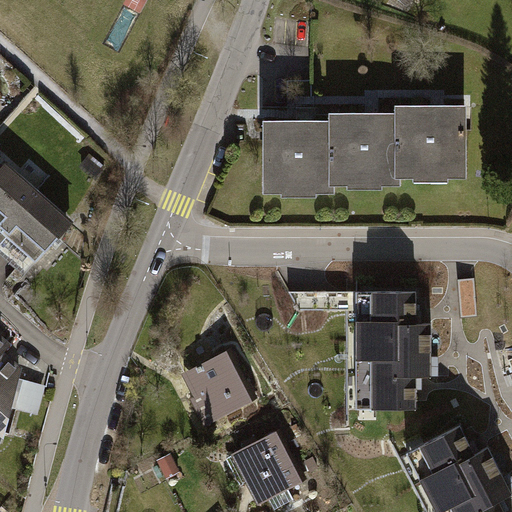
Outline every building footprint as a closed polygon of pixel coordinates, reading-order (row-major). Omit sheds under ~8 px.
[(424,0),(390,0),(413,15),(424,0)] [(304,121),(266,121),(266,191),(333,190),(333,184),(399,184),(399,176),(466,176),(466,108),(438,108),(393,108),(394,115),(370,115),(332,115),(332,121),(304,121)] [(35,191),(4,165),(0,170),(0,228),(2,230),(5,230),(35,191)] [(71,222),(35,191),(5,230),(38,259),(71,222)] [(461,281),(464,317),(480,316),(478,280),(461,281)] [(357,293),(357,408),(415,407),(415,383),(415,376),(431,376),(431,362),(431,323),(415,323),(415,316),(416,294),(357,293)] [(18,347),(0,332),(0,440),(4,445),(23,372),(8,362),(18,347)] [(250,406),(227,357),(176,381),(198,430),(250,406)] [(406,453),(436,511),(504,511),(502,506),(499,500),(510,494),(504,483),(487,449),(474,455),(470,447),(458,426),(406,453)] [(300,488),(279,438),(233,458),(257,510),(300,488)]
